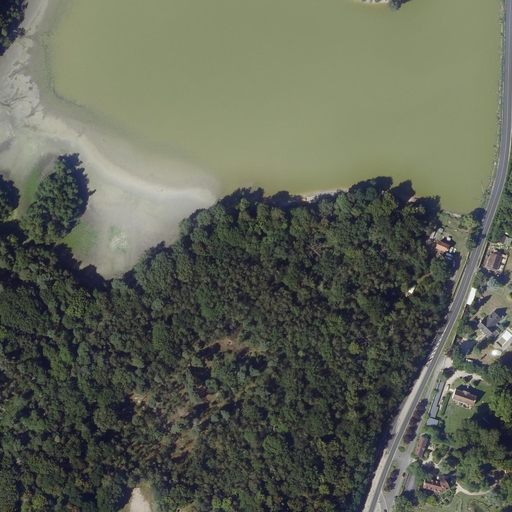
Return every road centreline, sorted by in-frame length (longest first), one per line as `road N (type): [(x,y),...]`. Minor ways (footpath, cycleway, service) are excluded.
road 1 (primary): [(510,0),(503,166),(452,313)]
road 2 (primary): [(393,450),(452,313)]
road 3 (primary): [(452,313),(388,433)]
